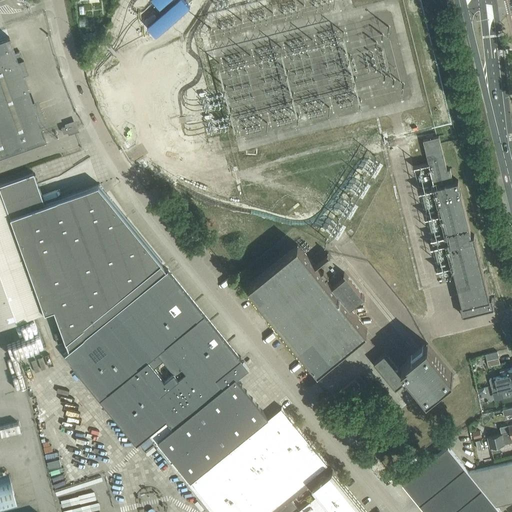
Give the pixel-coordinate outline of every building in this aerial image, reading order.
[(0,154),(45,138),(32,100),(18,61),(22,59),(19,52),(15,53),(9,36),(0,39),(0,154)] [(63,133),(76,128),(74,123),(61,127),(63,133)] [(463,315),(494,308),(492,298),(490,298),(474,234),(472,235),(458,180),(453,181),(450,168),(447,169),(439,136),(423,140),(446,233),(432,237),(434,245),(447,242),(463,305),(461,305),(463,315)] [(39,286),(48,310),(53,308),(68,351),(63,354),(137,445),(149,435),(211,511),(367,511),(331,468),(314,482),(311,477),(328,463),(282,406),(268,417),(237,378),(249,368),(181,284),(168,268),(166,269),(160,262),(162,261),(99,183),(43,203),(32,171),(0,183),(0,191),(10,219),(36,287),(39,286)] [(0,326),(37,313),(44,311),(36,287),(10,219),(8,219),(0,195),(0,326)] [(299,244),(250,284),(318,368),(367,329),(350,307),(364,296),(347,274),(333,286),(299,244)] [(427,342),(407,359),(408,360),(402,365),(403,365),(399,368),(386,352),(374,361),(396,388),(411,376),(428,396),(454,374),(427,342)] [(499,357),(498,351),(497,351),(486,354),(487,360),(499,357)] [(500,363),(499,357),(487,360),(488,365),(500,363)] [(502,375),(489,378),(491,385),(511,380),(511,367),(508,368),(501,370),(502,375)] [(511,380),(491,385),(493,391),(498,390),(503,389),(505,396),(511,394),(511,380)] [(359,401),(347,385),(338,392),(351,408),(359,401)] [(511,407),(503,410),(504,415),(511,413),(511,423),(500,426),(501,433),(511,430),(511,407)] [(482,429),(472,431),(474,438),(483,436),(482,429)] [(511,430),(501,433),(483,437),(485,447),(511,441),(511,430)] [(420,503),(465,466),(448,445),(403,482),(420,503)] [(511,500),(511,460),(468,471),(482,487),(496,504),(511,500)] [(426,511),(451,511),(482,487),(468,471),(465,466),(420,503),(426,511)] [(0,509),(17,505),(9,474),(0,476),(0,509)] [(494,511),(499,508),(496,504),(482,487),(451,511),(494,511)]
